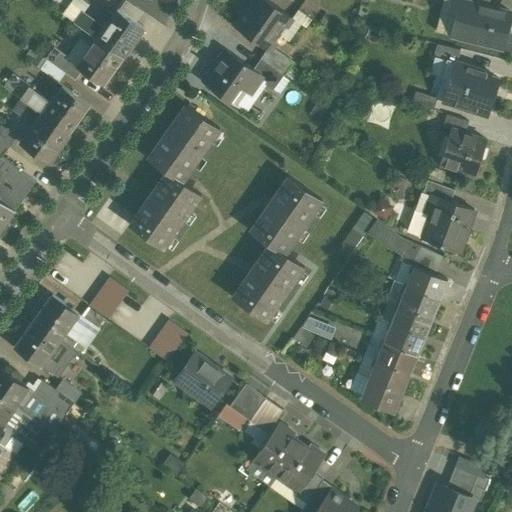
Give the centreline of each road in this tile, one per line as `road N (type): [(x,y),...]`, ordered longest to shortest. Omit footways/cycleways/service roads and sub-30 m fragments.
road 1 (residential): [(412,466),(56,219)]
road 2 (residential): [(56,219),(168,59),(199,0)]
road 3 (residential): [(511,268),(493,261),(412,466)]
